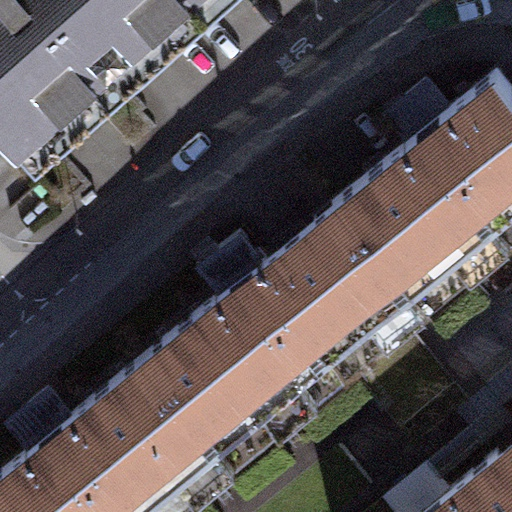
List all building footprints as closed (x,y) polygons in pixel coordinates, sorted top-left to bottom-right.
[(0,0),(0,130),(48,183),(254,0),(0,0)] [(320,217),(401,319),(414,308),(511,231),(511,79),(505,71),(336,204),(320,217)] [(215,466),(401,319),(320,217),(134,364),(215,466)] [(156,511),(215,466),(134,364),(0,469),(0,511),(156,511)] [(511,511),(511,453),(510,451),(432,511),(511,511)]
